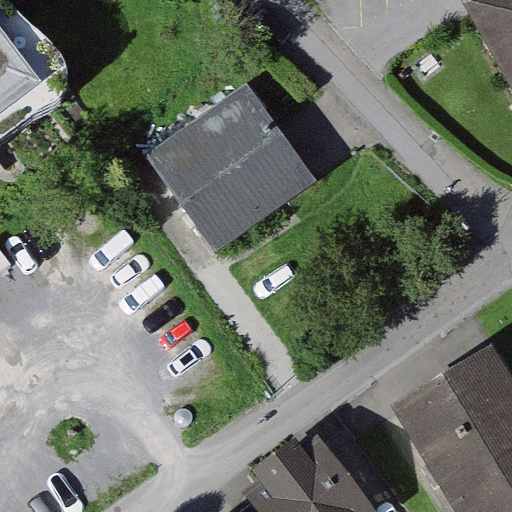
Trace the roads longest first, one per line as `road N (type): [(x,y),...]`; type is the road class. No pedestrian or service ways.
road 1 (residential): [(511,260),(154,511)]
road 2 (residential): [(276,0),(333,69),(511,228)]
